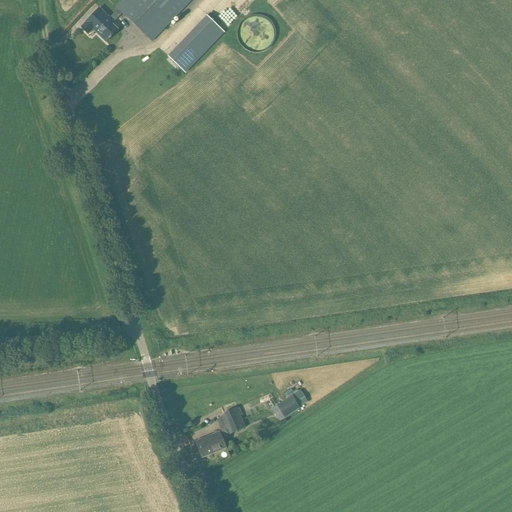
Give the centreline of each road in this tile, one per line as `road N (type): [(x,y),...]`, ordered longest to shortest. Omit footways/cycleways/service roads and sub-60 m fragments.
road 1 (unclassified): [(139,329),(52,35)]
road 2 (unclassified): [(207,511),(160,407),(139,329)]
road 3 (unclassified): [(139,329),(0,341)]
